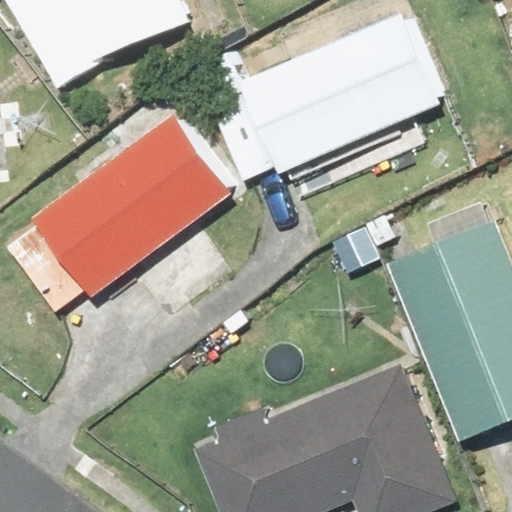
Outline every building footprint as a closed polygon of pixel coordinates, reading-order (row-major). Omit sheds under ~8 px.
[(201,0),(88,0),(112,59),(210,21),(201,0)] [(264,84),(303,173),(459,104),(420,15),(264,84)] [(52,219),(108,294),(248,191),(191,115),(52,219)] [(511,220),(511,218),(405,260),(475,433),(511,418),(511,220)] [(231,435),(206,445),(232,511),(333,511),(366,499),(370,511),(452,511),(470,505),(413,363),(279,416),(274,405),(227,424),(231,435)]
